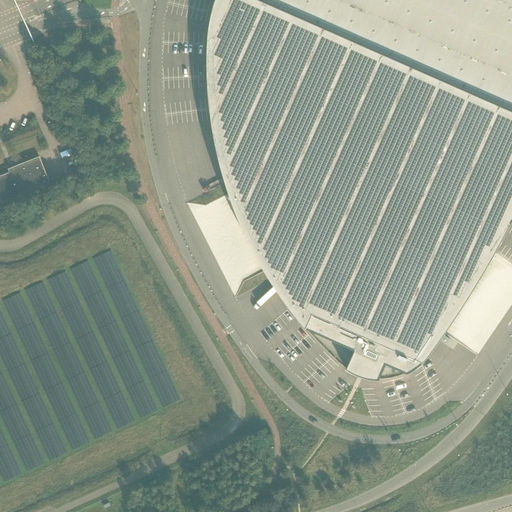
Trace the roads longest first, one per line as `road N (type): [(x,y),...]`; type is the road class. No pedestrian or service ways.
road 1 (unclassified): [(498,363),(444,425),(408,439),(366,441),(297,411),(235,338)]
road 2 (unclassified): [(456,387),(413,417),(375,422),(328,408),(270,354)]
road 3 (secondary): [(499,385),(459,436),(420,468),(333,511)]
road 4 (unclassified): [(235,338),(196,277),(154,174)]
road 5 (unclassified): [(154,174),(142,100),(147,4)]
road 6 (unclassified): [(162,149),(154,84),(162,0)]
road 7 (unclassified): [(231,303),(172,190)]
